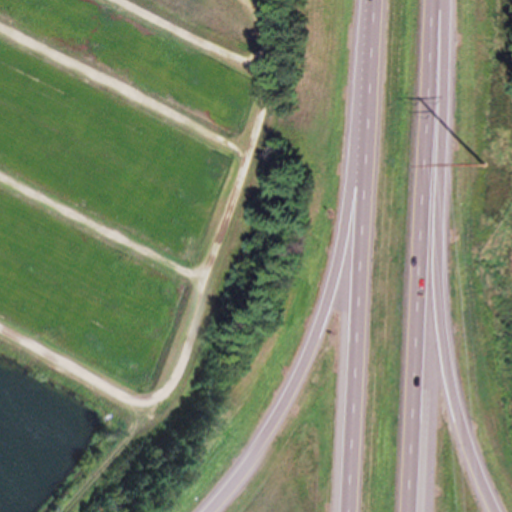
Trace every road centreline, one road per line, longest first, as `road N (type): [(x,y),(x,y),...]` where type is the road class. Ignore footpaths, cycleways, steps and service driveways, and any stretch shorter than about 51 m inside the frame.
road 1 (motorway): [(493,511),(458,421),(438,304),(439,0)]
road 2 (motorway): [(407,511),(427,0)]
road 3 (motorway): [(367,0),(349,511)]
road 4 (motorway): [(367,39),(338,255),(319,323),(275,418),(203,511)]
